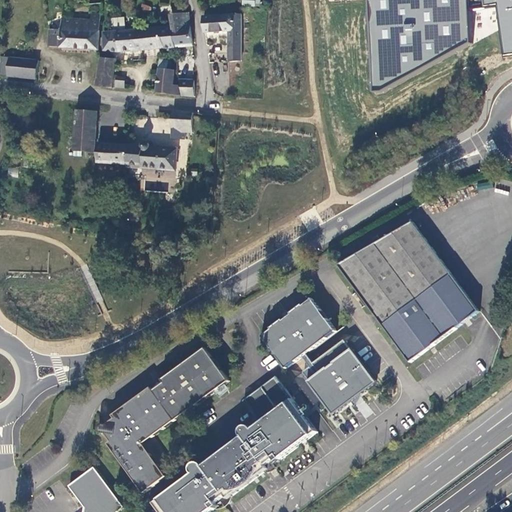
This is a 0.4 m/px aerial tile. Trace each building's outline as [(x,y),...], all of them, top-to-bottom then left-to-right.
[(472,44),(471,10),(470,0),(369,0),(374,95),(382,94),(472,44)] [(511,0),(470,0),(471,10),(498,6),(505,61),(511,59),(511,0)] [(60,47),(98,49),(100,32),(101,13),(91,13),(90,19),(61,18),(60,26),(60,30),(48,30),(48,47),(60,47)] [(178,27),(173,27),(175,47),(193,45),(192,30),(188,13),(176,14),(178,27)] [(241,14),(228,15),(228,32),(228,62),(242,62),(241,14)] [(204,33),(228,32),(228,15),(203,16),(204,33)] [(112,27),(125,26),(124,17),(112,18),(112,27)] [(163,48),(175,47),(173,27),(162,28),(163,48)] [(106,52),(163,48),(162,28),(161,28),(104,32),(106,52)] [(10,57),(1,55),(0,62),(0,74),(7,76),(10,57)] [(10,57),(7,76),(39,80),(41,60),(10,57)] [(101,57),(96,85),(111,87),(116,58),(101,57)] [(159,60),(156,90),(156,93),(181,96),(178,85),(173,85),(174,71),(167,70),(168,61),(159,60)] [(116,78),(115,87),(125,88),(125,78),(116,78)] [(179,79),(184,96),(195,97),(194,79),(179,79)] [(95,152),(98,112),(78,111),(75,150),(95,152)] [(194,133),(194,117),(194,113),(173,112),(173,113),(171,131),(174,131),(174,138),(185,139),(185,133),(194,133)] [(143,147),(128,146),(127,165),(140,166),(140,168),(175,170),(177,150),(150,148),(149,144),(147,143),(145,143),(144,144),(143,147)] [(97,163),(127,165),(128,146),(99,144),(97,163)] [(340,266),(411,364),(457,330),(480,313),(414,222),(340,266)] [(277,356),(286,369),(301,357),(309,368),(303,372),(334,413),(352,401),(354,403),(356,403),(360,399),(359,397),(358,395),(375,383),(344,341),(314,364),(306,354),(336,331),(311,299),(261,336),(277,356)] [(107,443),(143,493),(167,477),(143,443),(230,381),(206,348),(162,379),(164,382),(154,390),(151,387),(112,416),(113,419),(105,425),(101,425),(98,426),(97,428),(98,431),(99,433),(104,433),(110,441),(107,443)] [(152,505),(158,511),(208,511),(226,498),(228,499),(268,468),(267,467),(276,461),(277,462),(316,432),(291,396),(294,394),(287,384),(294,379),(286,369),(243,401),(254,416),(260,424),(253,429),(251,428),(248,426),(244,427),(242,430),(241,433),(243,437),(203,467),(202,464),(199,463),(195,464),(193,467),(193,470),(195,474),(152,505)] [(84,511),(119,511),(125,508),(95,470),(70,487),(85,507),(84,511)]
